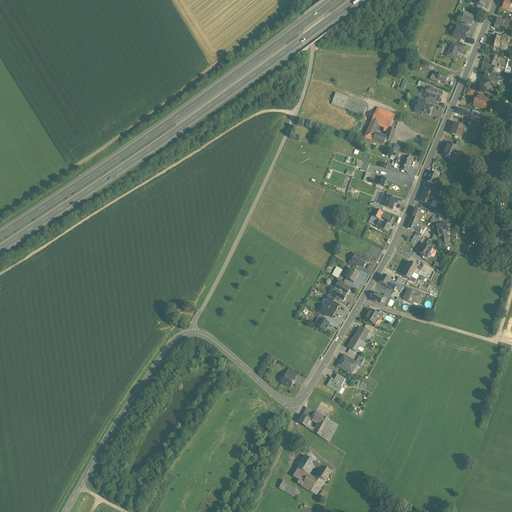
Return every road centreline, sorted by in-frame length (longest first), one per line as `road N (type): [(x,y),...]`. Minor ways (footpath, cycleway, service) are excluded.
road 1 (residential): [(293,403),(391,247),(494,0)]
road 2 (motorway): [(0,248),(358,0)]
road 3 (motorway): [(340,0),(0,235)]
road 4 (track): [(294,0),(159,107),(0,215)]
road 5 (track): [(196,334),(296,111),(313,49),(315,0)]
road 6 (track): [(296,111),(259,112),(0,274)]
road 7 (unclassified): [(72,511),(185,337),(208,338),(293,403)]
